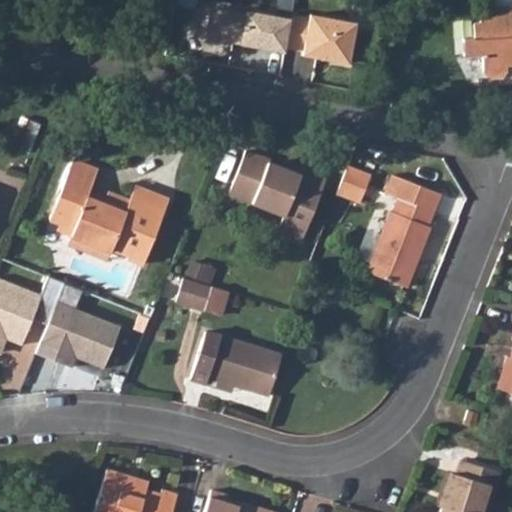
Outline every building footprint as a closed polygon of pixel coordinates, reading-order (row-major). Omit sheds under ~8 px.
[(474,57),(477,72),(485,80),(494,80),(500,71),(500,61),(511,61),(511,6),(472,9),(473,23),(462,23),(463,39),(453,39),(455,57),(474,57)] [(204,37),(282,52),(282,48),(288,20),(243,11),(243,14),(215,9),(208,14),(204,37)] [(306,18),(289,15),(288,20),(282,48),(299,51),(299,55),(316,58),(317,56),(328,59),(328,60),(345,64),(353,23),(307,14),(306,18)] [(276,230),(300,240),(327,177),(302,167),(299,174),(268,161),(270,157),(246,148),(228,192),(282,214),(276,230)] [(99,173),(75,162),(50,218),(72,228),(66,241),(88,251),(91,245),(111,254),(112,251),(129,259),(128,261),(143,268),(171,205),(138,190),(132,204),(111,195),(107,204),(89,196),(99,173)] [(340,196),(365,202),(373,171),(348,164),(340,196)] [(430,235),(427,233),(443,197),(394,177),(387,196),(400,201),(392,219),(390,219),(368,274),(407,291),(430,235)] [(40,290),(0,275),(0,349),(4,339),(20,344),(40,290)] [(210,285),(182,275),(174,299),(202,308),(210,285)] [(61,283),(35,355),(69,367),(72,358),(101,368),(116,326),(72,310),(80,289),(61,283)] [(227,291),(210,285),(202,308),(219,314),(227,291)] [(208,375),(264,395),(279,355),(205,328),(188,375),(205,382),(208,375)] [(511,353),(510,358),(506,357),(496,389),(511,393),(511,353)] [(475,413),(467,410),(464,419),(472,422),(475,413)] [(476,511),(482,496),(487,498),(497,468),(458,455),(453,472),(449,471),(435,511),(476,511)] [(174,511),(180,493),(163,487),(160,491),(130,480),(128,483),(125,482),(129,474),(107,466),(92,511),(174,511)] [(250,511),(250,507),(229,498),(231,494),(214,487),(205,511),(250,511)]
